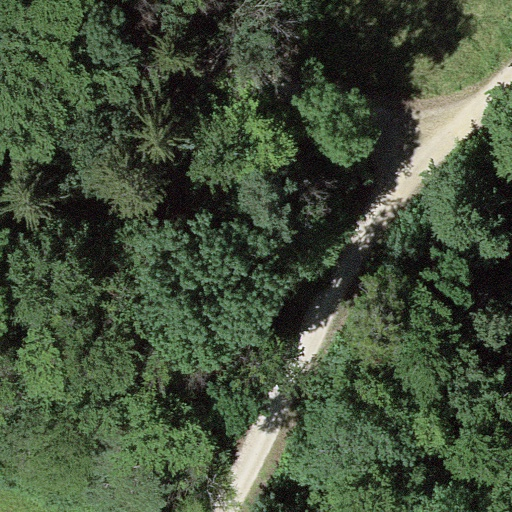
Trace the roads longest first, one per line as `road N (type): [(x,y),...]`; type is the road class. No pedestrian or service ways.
road 1 (track): [(201,511),(370,208),(511,56)]
road 2 (track): [(447,127),(0,24)]
